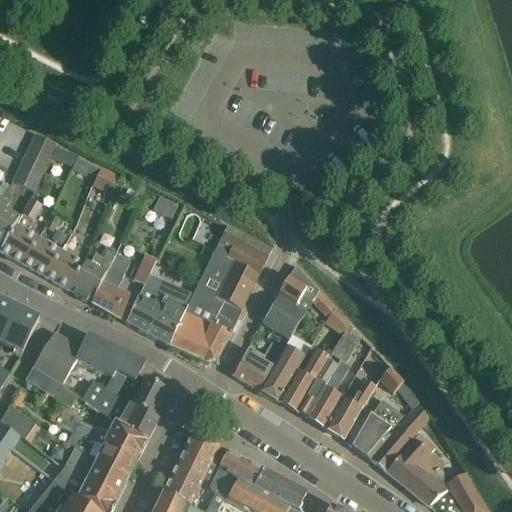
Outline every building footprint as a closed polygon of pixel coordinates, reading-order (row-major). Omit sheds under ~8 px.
[(35,137),(30,147),(51,157),(56,147),(35,137)] [(51,157),(30,147),(26,156),(47,166),(51,157)] [(56,150),(52,161),(62,165),(67,154),(56,150)] [(26,156),(21,166),(42,176),(47,166),(26,156)] [(42,176),(21,166),(16,176),(37,186),(42,176)] [(92,166),(88,174),(96,179),(101,170),(92,166)] [(102,173),(94,188),(112,197),(120,183),(102,173)] [(131,180),(125,191),(142,200),(147,188),(131,180)] [(2,185),(0,189),(0,200),(2,201),(9,190),(2,185)] [(155,213),(157,214),(151,224),(165,232),(180,203),(164,195),(155,213)] [(2,201),(0,204),(0,254),(15,228),(19,221),(4,212),(8,206),(2,201)] [(37,215),(42,208),(32,203),(30,202),(28,206),(26,210),(22,217),(23,218),(33,223),(37,215)] [(52,234),(59,223),(51,218),(44,230),(52,234)] [(15,228),(0,254),(23,268),(38,241),(15,228)] [(227,229),(220,242),(232,248),(245,255),(265,266),(272,253),(227,229)] [(61,254),(38,241),(23,268),(46,281),(61,254)] [(192,299),(169,350),(206,367),(217,363),(242,313),(215,300),(221,287),(227,276),(233,264),(226,261),(232,248),(220,242),(192,299)] [(245,255),(232,248),(226,261),(233,264),(259,278),(260,276),(265,266),(245,255)] [(61,254),(46,281),(69,294),(84,267),(61,254)] [(85,266),(84,267),(69,294),(92,307),(101,286),(115,258),(107,254),(103,261),(95,257),(89,268),(85,266)] [(123,262),(115,258),(101,286),(92,307),(126,326),(137,303),(116,293),(129,265),(123,262)] [(133,283),(144,288),(148,279),(156,263),(145,258),(133,283)] [(233,264),(227,276),(253,290),(259,278),(233,264)] [(278,299),(277,300),(305,316),(312,305),(311,305),(318,294),(295,269),(291,275),(289,279),(278,298),(278,299)] [(253,290),(227,276),(221,287),(247,301),(253,290)] [(137,303),(126,326),(148,338),(169,350),(192,299),(148,279),(144,288),(137,303)] [(247,301),(221,287),(215,300),(242,313),(247,301)] [(318,294),(311,305),(312,305),(328,322),(334,310),(318,294)] [(0,345),(2,346),(19,310),(0,300),(0,345)] [(277,300),(261,327),(289,344),(292,339),(305,316),(277,300)] [(19,310),(2,346),(22,356),(39,320),(19,310)] [(334,310),(328,322),(324,327),(342,338),(349,326),(335,311),(334,310)] [(349,326),(342,338),(328,361),(296,417),(323,433),(342,401),(334,396),(350,370),(346,367),(363,339),(349,326)] [(111,380),(113,380),(115,375),(125,380),(134,385),(138,378),(143,366),(88,339),(81,353),(54,336),(32,370),(52,382),(61,388),(76,364),(111,380)] [(277,362),(258,395),(259,396),(278,407),(297,374),(311,350),(292,339),(289,344),(283,353),(281,356),(277,362)] [(258,395),(283,353),(271,346),(263,361),(249,353),(232,380),(258,395)] [(302,377),(297,374),(278,407),(296,417),(328,361),(316,354),(302,377)] [(411,411),(418,403),(403,385),(404,383),(391,369),(379,384),(392,398),(396,394),(411,411)] [(2,370),(0,372),(0,379),(5,383),(10,375),(2,370)] [(115,398),(125,380),(115,375),(113,380),(112,381),(105,392),(115,398)] [(152,419),(152,418),(166,392),(145,381),(132,407),(152,419)] [(65,391),(61,388),(52,382),(44,394),(71,411),(77,400),(71,395),(65,391)] [(342,401),(323,433),(344,445),(375,390),(365,384),(351,406),(342,401)] [(152,419),(132,407),(129,405),(129,406),(115,398),(104,392),(93,385),(81,402),(114,424),(117,426),(117,427),(147,444),(158,422),(152,418),(152,419)] [(371,464),(390,438),(387,436),(390,432),(392,433),(403,419),(382,403),(371,417),(366,413),(346,447),(371,464)] [(411,411),(390,438),(371,464),(429,511),(446,495),(450,493),(461,511),(487,511),(466,475),(455,482),(442,472),(446,468),(431,456),(436,450),(418,435),(430,420),(418,407),(419,405),(418,403),(411,411)] [(60,420),(56,428),(72,436),(66,447),(74,452),(75,451),(76,451),(87,457),(85,461),(94,467),(127,483),(137,464),(103,448),(101,452),(78,439),(81,434),(75,430),(76,429),(70,426),(60,420)] [(73,420),(70,426),(76,429),(75,430),(81,434),(78,439),(101,452),(103,448),(137,464),(147,444),(117,427),(117,426),(114,424),(107,438),(73,420)] [(0,426),(0,449),(9,456),(14,448),(20,439),(14,435),(0,426)] [(184,453),(216,469),(224,453),(192,436),(184,453)] [(0,469),(9,456),(0,449),(0,469)] [(87,457),(76,451),(65,472),(79,482),(84,485),(84,486),(118,502),(127,483),(94,467),(85,461),(87,457)] [(216,469),(184,453),(177,468),(204,483),(209,485),(216,469)] [(250,490),(260,471),(227,454),(209,490),(211,496),(241,511),(289,511),(290,511),(250,490)] [(177,468),(163,495),(181,504),(190,509),(192,509),(204,483),(177,468)] [(64,471),(52,485),(59,490),(60,491),(87,511),(112,511),(118,502),(84,486),(84,485),(79,482),(65,472),(64,471)] [(299,511),(307,496),(260,471),(250,490),(290,511),(289,511),(299,511)] [(87,511),(60,491),(59,490),(52,485),(30,511),(87,511)] [(163,495),(155,511),(188,511),(190,509),(181,504),(163,495)] [(3,511),(9,503),(0,496),(0,511),(3,511)] [(5,511),(25,511),(14,502),(5,511)]
